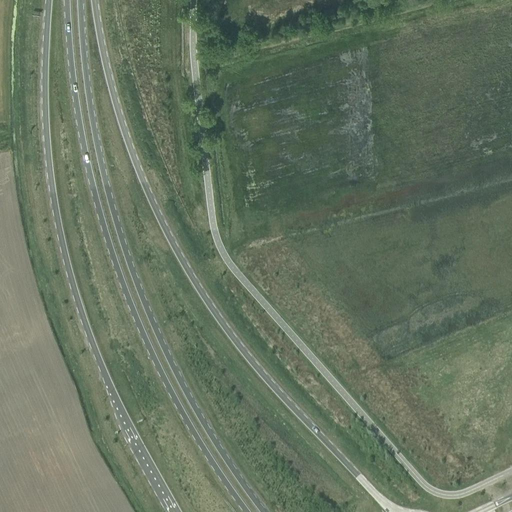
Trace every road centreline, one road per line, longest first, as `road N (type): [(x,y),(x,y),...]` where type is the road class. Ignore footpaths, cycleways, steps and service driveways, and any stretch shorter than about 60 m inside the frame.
road 1 (primary): [(397,511),(248,358),(182,262),(121,124),(93,0)]
road 2 (primary): [(262,511),(191,402),(127,259),(95,141),(80,0)]
road 3 (primary): [(67,0),(83,143),(114,261),(161,375),(246,511)]
road 4 (primary): [(48,0),(45,120),(66,262),(105,375),(175,511)]
